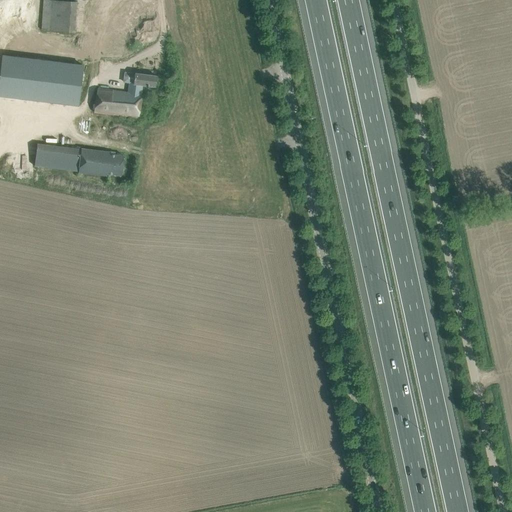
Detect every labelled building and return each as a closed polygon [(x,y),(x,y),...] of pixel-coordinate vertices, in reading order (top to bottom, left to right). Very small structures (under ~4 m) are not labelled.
[(42,0),(41,30),(74,32),(76,2),(46,0),(42,0)] [(103,60),(119,62),(124,25),(108,22),(103,60)] [(129,83),(128,92),(141,94),(142,85),(155,87),(156,76),(134,74),(124,72),(123,82),(129,83)] [(41,100),(68,103),(70,82),(43,80),(41,100)] [(141,94),(128,92),(97,88),(94,112),(138,118),(141,94)] [(73,131),(84,132),(85,120),(74,119),(75,115),(25,110),(23,126),(73,131)] [(70,172),(97,175),(107,176),(107,174),(121,176),(123,156),(113,155),(109,154),(109,152),(73,148),(37,144),(34,167),(70,171),(70,172)]
